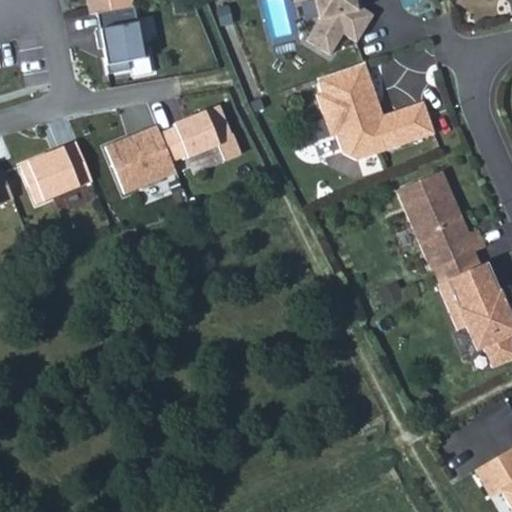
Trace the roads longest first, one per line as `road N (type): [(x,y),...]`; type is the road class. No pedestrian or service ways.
road 1 (residential): [(511,195),(473,103),(480,71),(498,45),(511,42)]
road 2 (residential): [(67,100),(230,77)]
